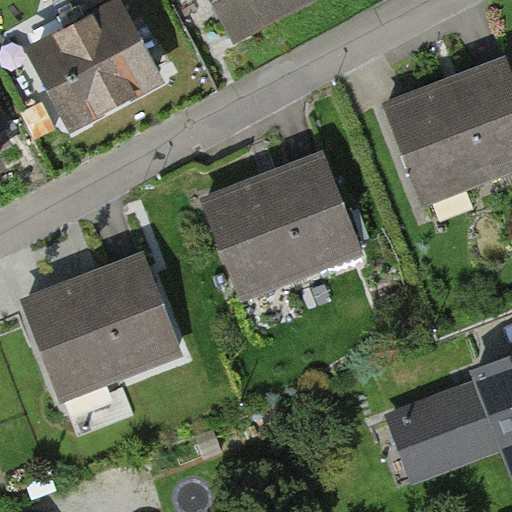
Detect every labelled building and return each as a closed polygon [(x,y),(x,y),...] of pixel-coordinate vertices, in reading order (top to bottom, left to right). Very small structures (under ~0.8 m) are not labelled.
[(114,0),(36,38),(76,122),(166,78),(128,0),(114,0)] [(195,0),(220,50),(321,0),(195,0)] [(511,53),(389,99),(426,201),(511,168),(511,53)] [(0,163),(18,153),(0,120),(0,163)] [(243,289),(361,242),(324,148),(205,196),(243,289)] [(149,247),(27,292),(65,395),(187,350),(149,247)] [(511,339),(476,354),(482,371),(382,411),(411,482),(510,442),(511,446),(511,339)]
